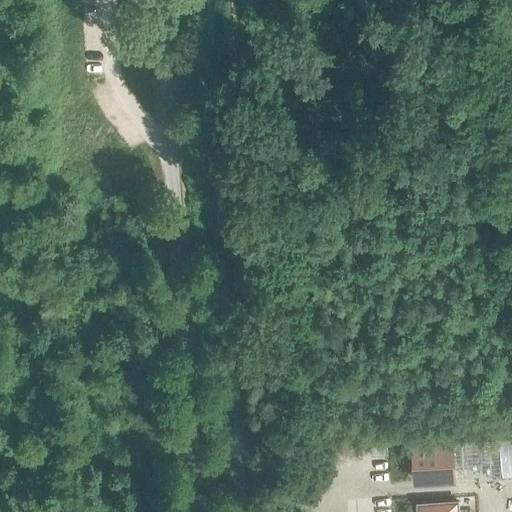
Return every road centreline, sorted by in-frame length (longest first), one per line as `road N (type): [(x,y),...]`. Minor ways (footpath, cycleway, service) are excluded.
road 1 (unclassified): [(190,511),(167,147)]
road 2 (unclassified): [(93,0),(102,92),(167,147)]
road 3 (unclassified): [(167,147),(157,0)]
